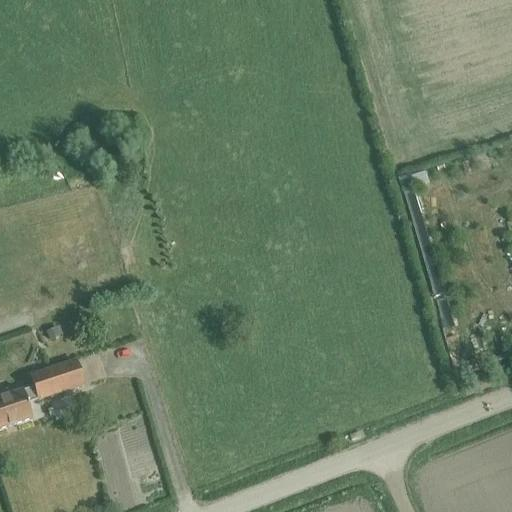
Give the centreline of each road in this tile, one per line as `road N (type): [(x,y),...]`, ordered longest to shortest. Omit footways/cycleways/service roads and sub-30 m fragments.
road 1 (tertiary): [(232,511),(380,456)]
road 2 (tertiary): [(380,456),(511,403)]
